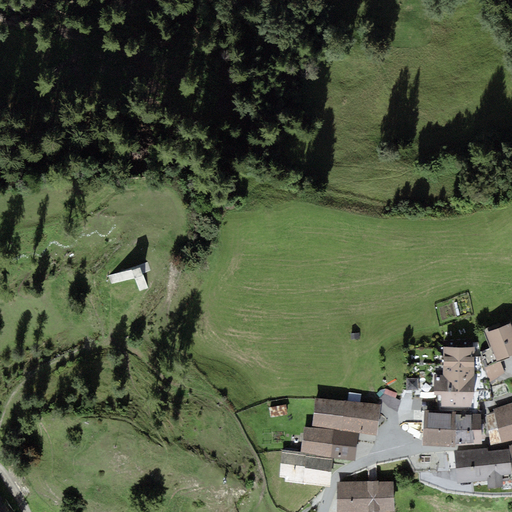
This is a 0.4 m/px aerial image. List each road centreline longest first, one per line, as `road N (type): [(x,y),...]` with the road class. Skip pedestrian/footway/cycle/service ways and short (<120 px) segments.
road 1 (residential): [(321,511),(338,475),(368,460),(511,441)]
road 2 (track): [(118,338),(32,375),(9,400),(0,426)]
